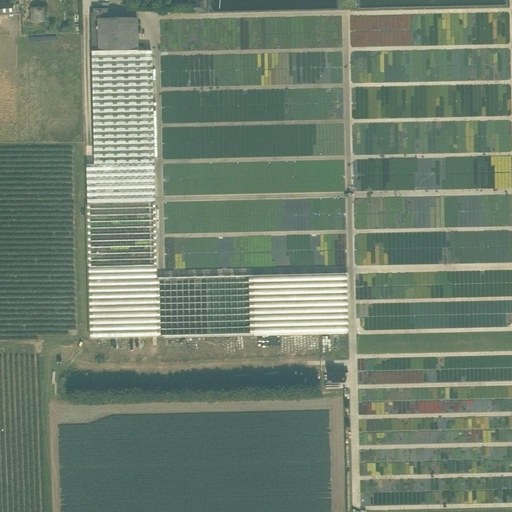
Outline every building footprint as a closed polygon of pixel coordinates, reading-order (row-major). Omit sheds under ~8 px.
[(13,4),(0,4),(0,16),(13,16),(13,4)] [(31,22),(44,22),(44,9),(31,9),(31,22)] [(137,19),(129,19),(108,19),(108,10),(97,10),(93,10),(93,14),(91,14),(92,52),(138,51),(137,19)] [(138,54),(138,51),(92,52),(94,165),(86,165),(90,338),(347,333),(346,275),(156,279),(152,53),(138,54)] [(456,387),(456,429),(427,429),(423,427),(421,431),(404,431),(404,438),(402,444),(412,448),(418,448),(423,450),(424,448),(424,459),(429,448),(429,456),(427,460),(453,460),(458,448),(458,443),(463,443),(467,433),(467,429),(511,428),(511,416),(467,417),(471,407),(471,399),(489,399),(489,387),(456,387)]
